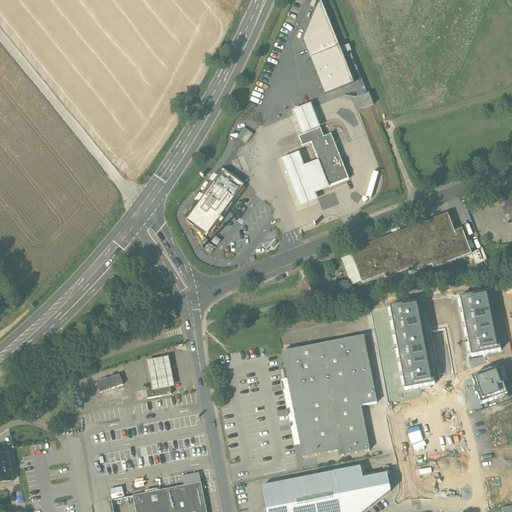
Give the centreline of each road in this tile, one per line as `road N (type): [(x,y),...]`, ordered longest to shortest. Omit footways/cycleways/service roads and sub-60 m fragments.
road 1 (residential): [(511,171),(186,298)]
road 2 (secondary): [(266,0),(141,213)]
road 3 (track): [(0,36),(141,213)]
road 4 (residential): [(186,298),(229,511)]
road 5 (track): [(416,208),(387,125),(511,92)]
